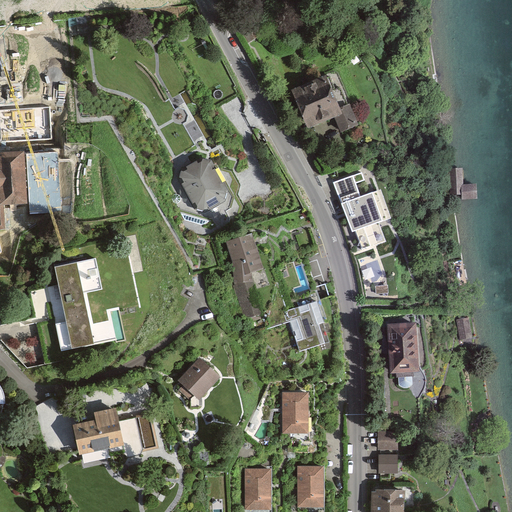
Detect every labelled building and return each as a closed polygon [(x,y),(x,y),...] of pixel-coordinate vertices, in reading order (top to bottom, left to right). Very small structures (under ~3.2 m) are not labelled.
[(324,78),(295,91),(309,124),(335,113),(342,129),(355,123),(348,105),(338,109),(324,78)] [(171,100),(147,113),(171,157),(195,144),(171,100)] [(35,203),(31,151),(3,153),(5,193),(0,194),(0,206),(3,206),(4,227),(12,227),(11,205),(35,203)] [(226,190),(210,162),(199,159),(181,168),(179,179),(194,207),(206,211),(222,202),(226,190)] [(461,168),(449,169),(452,195),(461,194),(462,200),(477,198),(475,184),(463,186),(461,168)] [(352,176),(335,183),(353,230),(386,218),(376,191),(360,197),(352,176)] [(232,263),(235,283),(243,319),(260,315),(251,281),(249,280),(249,271),(259,269),(249,234),(226,242),(232,263)] [(94,259),(57,267),(68,322),(57,324),(62,349),(93,342),(82,292),(100,288),(94,259)] [(315,301),(287,310),(299,350),(328,341),(315,301)] [(457,323),(460,342),(474,340),(471,321),(457,323)] [(416,368),(413,324),(390,325),(393,370),(416,368)] [(216,377),(200,361),(182,380),(198,396),(216,377)] [(304,393),(280,394),(281,434),(304,434),(304,393)] [(76,425),(81,452),(121,443),(114,410),(96,414),(97,420),(76,425)] [(380,433),(380,448),(396,448),(395,432),(380,433)] [(395,456),(379,456),(379,472),(395,472),(395,456)] [(319,465),(297,466),(298,504),(320,504),(319,465)] [(270,467),(245,467),(246,507),(271,507),(270,467)] [(402,511),(402,491),(377,491),(377,493),(374,493),(373,511),(402,511)]
